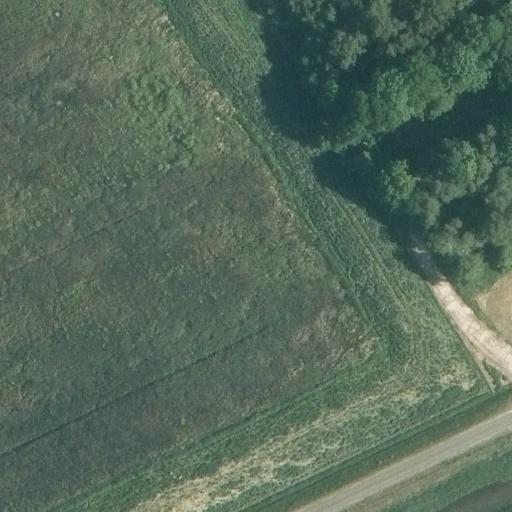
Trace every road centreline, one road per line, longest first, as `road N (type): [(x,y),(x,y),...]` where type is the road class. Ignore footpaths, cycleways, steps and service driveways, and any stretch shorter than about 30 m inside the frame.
road 1 (track): [(147,511),(417,383),(433,361),(379,245),(205,0)]
road 2 (track): [(511,358),(463,318),(410,226),(417,154),(491,114)]
road 3 (unclassified): [(315,511),(511,418)]
